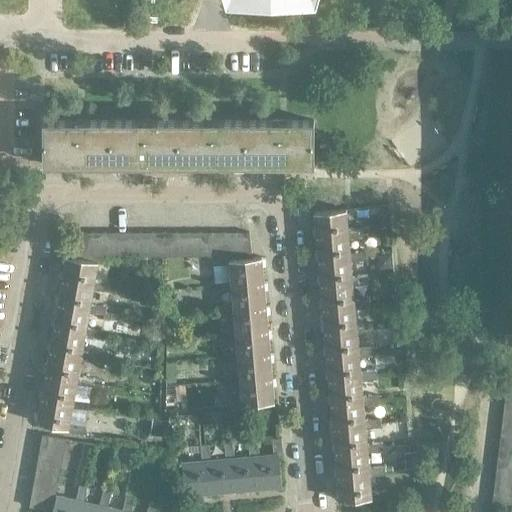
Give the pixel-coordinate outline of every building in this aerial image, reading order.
[(115,119),(43,119),(43,163),(115,163),(115,119)] [(182,119),(115,119),(115,163),(182,163),(182,119)] [(249,119),(182,119),(182,163),(249,163),(249,119)] [(313,119),(249,119),(249,163),(314,163),(313,119)] [(347,209),(314,212),(316,236),(349,234),(349,235),(365,234),(364,226),(348,227),(347,209)] [(225,230),(213,231),(213,256),(214,256),(225,255),(225,230)] [(237,230),(225,230),(225,255),(229,255),(230,258),(237,257),(237,230)] [(237,230),(237,257),(252,256),(249,230),(237,230)] [(93,231),(79,231),(80,256),(93,256),(93,231)] [(93,231),(93,256),(105,256),(105,231),(93,231)] [(105,231),(105,256),(117,256),(117,231),(105,231)] [(129,231),(117,231),(117,256),(129,256),(129,231)] [(141,231),(129,231),(129,256),(141,256),(141,231)] [(153,231),(141,231),(141,256),(153,256),(153,231)] [(165,231),(153,231),(153,256),(165,256),(165,231)] [(177,231),(165,231),(165,256),(177,256),(177,231)] [(190,231),(177,231),(177,256),(190,256),(190,231)] [(201,231),(190,231),(190,256),(201,256),(201,231)] [(213,231),(201,231),(201,256),(213,256),(213,231)] [(349,234),(316,236),(318,260),(351,257),(351,259),(367,257),(366,249),(350,251),(349,235),(349,234)] [(377,256),(378,264),(383,268),(393,267),(392,254),(377,256)] [(66,255),(62,279),(93,285),(93,288),(108,291),(110,284),(110,283),(95,280),(98,261),(66,255)] [(229,255),(225,255),(214,256),(214,265),(230,264),(231,279),(232,282),(264,280),(262,255),(252,256),(237,257),(230,258),(229,255)] [(351,257),(318,260),(320,284),(353,282),(353,283),(369,281),(368,274),(352,275),(351,259),(351,257)] [(394,284),(393,277),(385,278),(385,285),(394,284)] [(62,279),(57,302),(90,308),(89,313),(104,315),(106,307),(90,304),(93,288),(93,285),(62,279)] [(231,279),(216,281),(216,289),(232,288),(233,302),(234,306),(266,304),(264,280),(232,282),(231,279)] [(353,282),(320,284),(322,308),(355,305),(355,308),(371,306),(370,297),(354,299),(353,283),(353,282)] [(388,301),(389,311),(396,310),(396,301),(388,301)] [(57,302),(53,326),(86,332),(85,337),(100,338),(101,331),(86,328),(89,313),(90,308),(57,302)] [(234,306),(233,302),(218,305),(218,313),(234,312),(235,327),(236,331),(268,328),(266,304),(234,306)] [(355,305),(322,308),(325,332),(357,329),(357,332),(373,330),(372,322),(357,323),(355,308),(355,305)] [(53,326),(49,350),(81,356),(80,361),(96,362),(97,355),(82,352),(85,337),(86,332),(53,326)] [(236,331),(235,327),(220,329),(220,336),(236,335),(237,351),(238,354),(270,352),(268,328),(236,331)] [(357,329),(325,332),(327,355),(359,353),(359,355),(375,353),(374,346),(359,347),(357,332),(357,329)] [(49,350),(45,374),(77,380),(76,384),(91,386),(93,379),(77,376),(80,361),(81,356),(49,350)] [(238,354),(237,351),(222,353),(222,361),(238,360),(239,375),(240,378),(272,376),(270,352),(238,354)] [(359,353),(327,355),(329,379),(361,376),(361,380),(377,378),(376,370),(361,372),(359,355),(359,353)] [(168,362),(168,380),(177,380),(177,362),(168,362)] [(45,374),(41,397),(73,403),(72,408),(87,409),(89,402),(73,399),(76,384),(77,380),(45,374)] [(239,375),(223,377),(224,385),(240,383),(241,398),(230,399),(230,404),(242,403),(274,400),(272,376),(240,378),(239,375)] [(361,376),(329,379),(331,403),(363,400),(363,403),(379,401),(378,393),(363,394),(361,380),(361,376)] [(41,397),(37,420),(36,422),(68,428),(68,431),(83,434),(83,433),(84,426),(69,423),(72,408),(73,403),(41,397)] [(511,397),(504,397),(503,409),(511,409),(511,397)] [(363,400),(331,403),(333,427),(365,424),(365,427),(381,424),(380,417),(365,418),(363,403),(363,400)] [(511,409),(503,409),(501,421),(511,422),(511,409)] [(169,420),(155,418),(152,433),(167,435),(169,420)] [(511,422),(501,421),(500,433),(511,434),(511,422)] [(365,424),(333,427),(335,451),(367,448),(368,451),(383,449),(382,441),(367,442),(365,427),(365,424)] [(43,433),(40,446),(64,450),(66,438),(43,433)] [(511,434),(500,433),(498,446),(511,447),(511,434)] [(254,456),(257,488),(282,486),(278,453),(283,453),(280,437),(272,438),(273,453),(258,455),(254,456)] [(230,458),(233,490),(257,488),(254,456),(258,455),(256,439),(248,440),(250,456),(234,457),(230,458)] [(206,460),(210,493),(233,490),(230,458),(234,457),(232,442),(224,442),(226,458),(211,460),(206,460)] [(181,463),(184,494),(185,494),(184,495),(210,493),(206,460),(211,460),(208,444),(200,445),(201,461),(181,463)] [(40,446),(38,458),(62,462),(64,450),(40,446)] [(511,447),(498,446),(497,458),(511,459),(511,447)] [(367,448),(335,451),(337,475),(369,472),(370,475),(385,473),(384,465),(369,466),(368,451),(367,448)] [(38,458),(36,470),(60,474),(62,462),(38,458)] [(511,459),(497,458),(496,470),(511,472),(511,459)] [(36,470),(34,482),(57,486),(60,474),(36,470)] [(511,472),(496,470),(494,482),(511,484),(511,472)] [(369,472),(337,475),(339,499),(371,496),(372,499),(387,498),(386,489),(371,490),(370,475),(369,472)] [(57,486),(34,482),(31,494),(55,498),(57,486)] [(511,484),(494,482),(493,495),(511,496),(511,484)] [(57,495),(53,510),(52,511),(76,511),(79,500),(84,501),(86,486),(79,484),(75,499),(57,495)] [(79,500),(76,511),(101,511),(102,506),(108,507),(110,492),(102,490),(99,505),(84,501),(79,500)] [(55,498),(31,494),(29,506),(53,510),(55,498)] [(511,496),(493,495),(492,505),(491,506),(511,508),(511,496)] [(102,506),(101,511),(126,511),(128,511),(131,511),(133,497),(125,496),(121,510),(108,507),(102,506)] [(128,511),(126,511),(154,511),(156,503),(149,501),(146,511),(128,511)]
